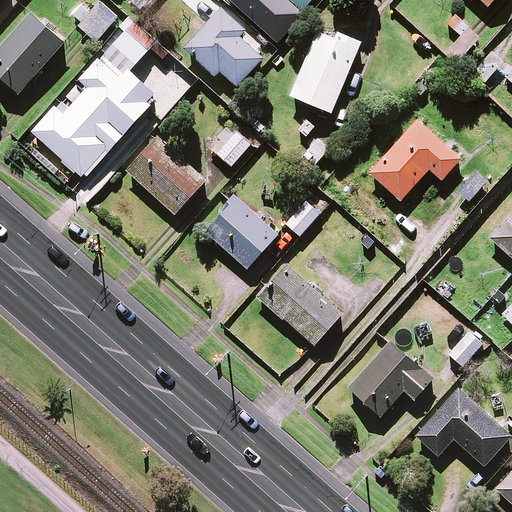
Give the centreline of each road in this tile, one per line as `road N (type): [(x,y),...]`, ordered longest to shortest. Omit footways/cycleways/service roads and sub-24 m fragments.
road 1 (trunk): [(0,219),(331,511)]
road 2 (trunk): [(261,511),(0,280)]
